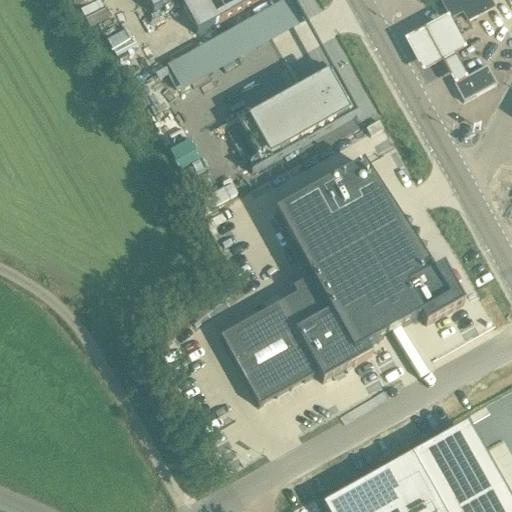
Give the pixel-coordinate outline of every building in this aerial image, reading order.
[(143,0),(152,15),(177,2),(197,36),(218,25),(262,0),(143,0)] [(440,0),(451,19),(461,13),(467,25),(496,9),(491,0),(440,0)] [(453,87),(456,92),(463,105),(496,87),(486,69),(453,87)] [(331,75),(237,128),(262,173),(356,120),(331,75)] [(366,131),(365,131),(370,139),(383,132),(383,131),(378,124),(366,131)] [(296,298),(219,341),(258,410),(317,377),(322,386),(371,358),(366,349),(420,319),(426,328),(464,306),(443,268),(424,279),(362,168),(274,217),(310,281),(292,291),(296,298)] [(382,475),(340,498),(348,511),(511,511),(511,508),(481,453),(467,461),(452,435),(382,475)]
